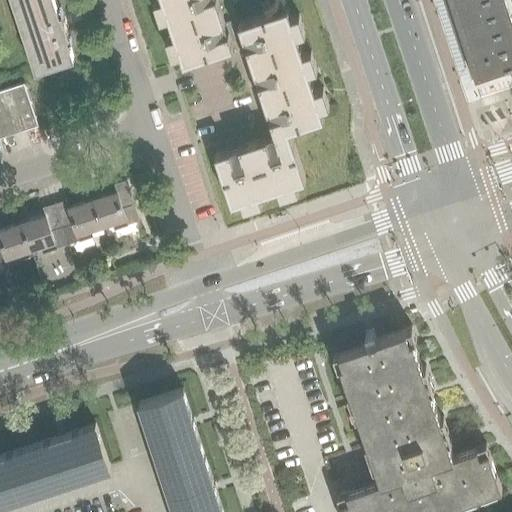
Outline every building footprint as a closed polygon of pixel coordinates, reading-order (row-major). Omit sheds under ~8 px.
[(34,70),(74,57),(55,0),(21,0),(13,3),(34,70)] [(154,0),(153,0),(160,20),(168,17),(171,26),(220,9),(216,0),(154,0)] [(511,2),(511,1),(511,0),(465,0),(470,15),(475,30),(487,66),(511,58),(511,2)] [(237,23),(244,43),(250,60),(299,43),(297,35),(305,32),(298,13),(290,16),(287,6),(237,23)] [(174,35),(166,37),(172,57),(180,54),(183,63),(232,46),(220,9),(171,26),(174,35)] [(299,43),(250,60),(262,96),(311,80),(309,71),(317,69),(310,50),(302,52),(299,43)] [(0,134),(37,122),(23,79),(0,87),(0,134)] [(311,80),(262,96),(274,134),(289,129),(324,117),(321,108),(329,105),(322,86),(314,89),(311,80)] [(289,129),(274,134),(251,142),(267,191),(276,188),(279,196),(298,190),(295,182),(305,179),(289,129)] [(267,191),(251,142),(215,153),(232,203),(241,200),(244,208),(261,202),(259,194),(267,191)] [(345,155),(349,186),(363,184),(359,153),(345,155)] [(115,191),(92,199),(101,225),(111,222),(113,228),(139,219),(126,179),(113,184),(115,191)] [(66,199),(54,203),(62,227),(73,224),(78,239),(91,235),(89,228),(101,225),(92,199),(69,207),(66,199)] [(44,215),(20,223),(29,248),(39,245),(41,252),(55,247),(49,232),(62,227),(54,203),(41,207),(44,215)] [(0,265),(7,263),(20,259),(18,252),(29,248),(20,223),(0,229),(0,265)] [(37,285),(34,275),(26,278),(29,288),(37,285)] [(364,444),(371,466),(372,468),(375,467),(380,481),(337,495),(343,511),(434,511),(447,508),(448,511),(477,502),(475,498),(501,489),(485,444),(453,455),(448,442),(453,440),(445,416),(440,418),(431,391),(435,390),(427,366),(422,367),(413,340),(417,339),(412,327),(378,338),(374,329),(365,332),(368,342),(333,354),(337,366),(341,365),(350,392),(346,393),(355,417),(358,416),(367,443),(364,444)] [(161,469),(204,455),(182,389),(139,403),(161,469)] [(94,425),(28,447),(42,488),(108,467),(94,425)] [(0,502),(42,488),(28,447),(0,455),(0,502)] [(175,511),(222,511),(204,455),(161,469),(175,511)]
